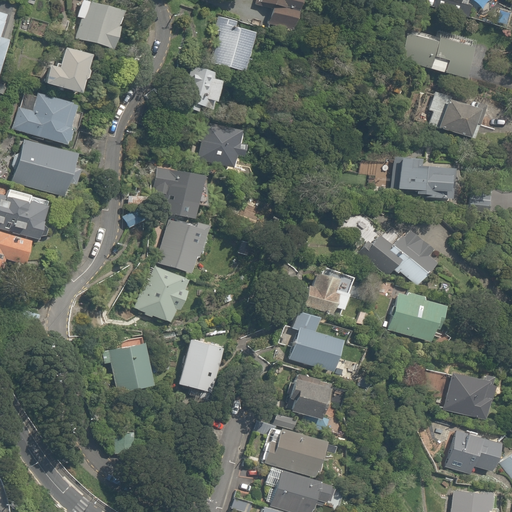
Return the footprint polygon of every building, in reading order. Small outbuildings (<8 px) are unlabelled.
[(254,0),(252,7),(266,12),(262,24),(287,32),(298,0),(254,0)] [(111,50),(118,26),(113,24),(117,11),(86,2),(75,39),(111,50)] [(251,33),(233,27),(235,21),(209,13),(203,31),(217,36),(209,63),(239,72),(251,33)] [(406,24),(396,60),(462,79),(472,43),(406,24)] [(52,67),(45,65),(40,85),(74,95),(86,54),(58,46),(52,67)] [(220,75),(187,64),(173,107),(206,118),(220,75)] [(62,146),(67,128),(74,130),(81,106),(69,102),(35,92),(29,110),(17,107),(10,130),(22,133),(58,144),(62,146)] [(464,139),(469,124),(475,126),(482,104),(476,102),(473,110),(427,94),(417,123),(464,139)] [(496,118),(485,114),(481,123),(493,128),(496,118)] [(239,159),(242,144),(203,135),(196,161),(229,169),(232,157),(239,159)] [(72,154),(20,139),(8,180),(60,195),(72,154)] [(411,199),(451,201),(452,165),(422,164),(422,157),(391,156),(389,189),(411,190),(411,199)] [(374,172),(329,169),(328,186),(373,189),(374,172)] [(160,200),(154,200),(153,214),(158,215),(158,217),(190,221),(196,176),(154,171),(151,193),(161,195),(160,200)] [(47,200),(0,187),(0,230),(36,240),(47,200)] [(125,195),(124,208),(142,209),(142,196),(125,195)] [(132,211),(119,217),(124,228),(137,222),(132,211)] [(194,258),(203,232),(165,219),(150,262),(186,274),(192,257),(194,258)] [(413,286),(437,256),(401,228),(388,245),(375,235),(359,255),(385,275),(390,268),(413,286)] [(0,262),(21,268),(29,241),(0,232),(0,262)] [(301,271),(295,290),(301,292),(297,304),(328,314),(330,308),(339,311),(348,282),(337,279),(339,273),(314,265),(311,275),(301,271)] [(132,296),(127,307),(166,324),(173,310),(175,311),(187,283),(150,267),(137,298),(132,296)] [(441,304),(393,290),(381,328),(429,342),(441,304)] [(293,329),(285,360),(330,372),(338,340),(308,333),(313,313),(293,308),(287,328),(293,329)] [(225,346),(185,335),(171,384),(211,396),(225,346)] [(135,344),(104,350),(113,391),(143,385),(135,344)] [(490,384),(444,372),(435,407),(481,419),(490,384)] [(326,381),(294,374),(285,413),(317,420),(326,381)] [(278,466),(310,476),(320,442),(277,429),(266,463),(278,466)] [(449,430),(440,466),(469,474),(471,468),(488,473),(496,442),(449,430)] [(511,482),(511,449),(494,463),(510,484),(511,482)] [(310,476),(278,466),(266,506),(284,511),(307,511),(311,500),(326,505),(333,484),(310,476)] [(488,511),(491,493),(452,488),(448,511),(488,511)]
